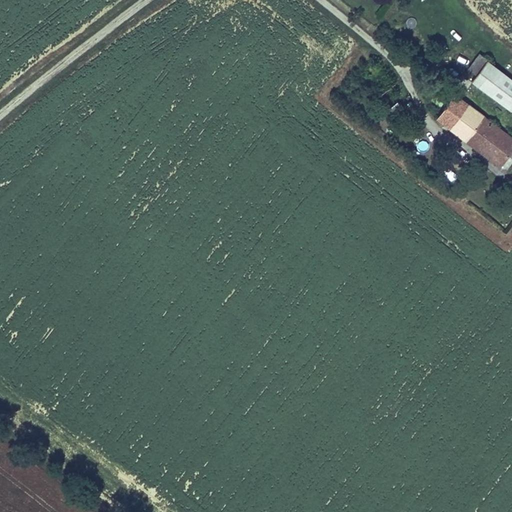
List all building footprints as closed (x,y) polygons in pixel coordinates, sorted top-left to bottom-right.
[(477,75),(488,61),(480,55),(468,69),(477,75)] [(511,108),(511,79),(488,61),(477,75),(473,79),(511,108)] [(398,103),(406,95),(394,83),(379,96),(392,109),(398,103)] [(484,140),(489,144),(483,151),(503,166),(511,156),(511,137),(459,95),(440,117),(478,147),(484,140)] [(398,103),(392,109),(399,115),(404,110),(398,103)] [(484,140),(478,147),(483,151),(489,144),(484,140)]
